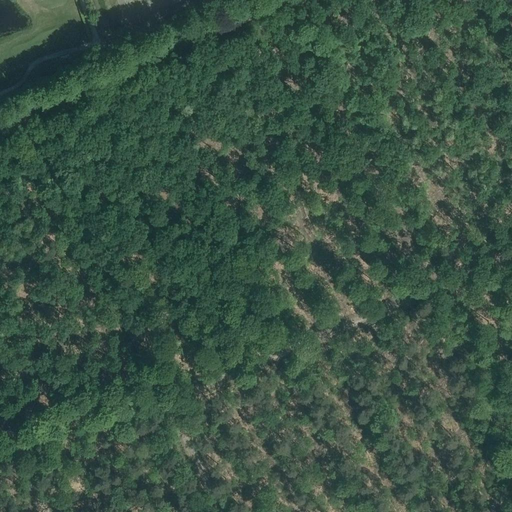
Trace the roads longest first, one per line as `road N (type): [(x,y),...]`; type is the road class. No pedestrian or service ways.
road 1 (unknown): [(511,259),(175,405)]
road 2 (unknown): [(0,119),(258,0)]
road 3 (track): [(80,0),(98,42),(35,62),(0,93)]
